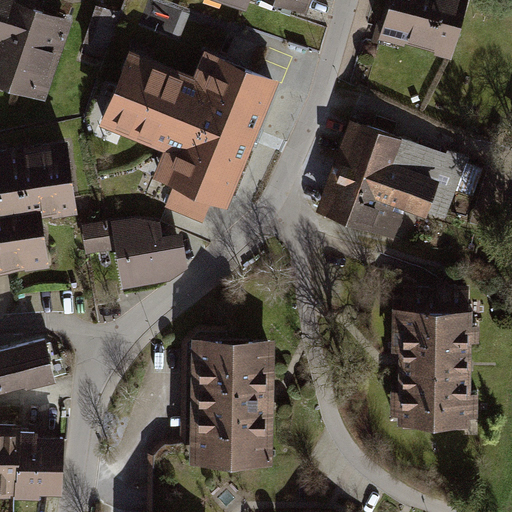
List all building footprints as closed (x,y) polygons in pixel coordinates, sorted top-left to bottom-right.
[(0,0),(0,74),(46,92),(76,19),(25,0),(0,0)] [(100,0),(99,0),(87,35),(108,42),(121,7),(100,0)] [(252,0),(280,0),(304,10),(308,0),(217,0),(247,13),(252,0)] [(384,0),(375,37),(439,54),(447,56),(462,0),(384,0)] [(192,74),(126,49),(105,104),(244,157),(274,78),(201,50),(192,74)] [(244,157),(105,104),(96,127),(158,151),(145,184),(222,214),(244,157)] [(316,209),(378,235),(390,208),(425,224),(445,178),(407,161),(414,143),(356,118),(316,209)] [(0,265),(55,260),(51,216),(80,213),(73,145),(0,152),(0,265)] [(83,222),(87,253),(115,251),(119,283),(173,276),(186,267),(181,234),(161,236),(159,214),(133,217),(83,222)] [(392,311),(391,362),(472,364),(474,313),(392,311)] [(0,344),(0,393),(50,383),(40,336),(0,344)] [(190,337),(190,396),(273,396),(273,337),(190,337)] [(472,364),(391,362),(389,421),(471,423),(472,364)] [(273,396),(190,396),(190,457),(273,458),(273,396)] [(33,425),(0,423),(0,491),(58,494),(62,434),(33,433),(33,425)]
